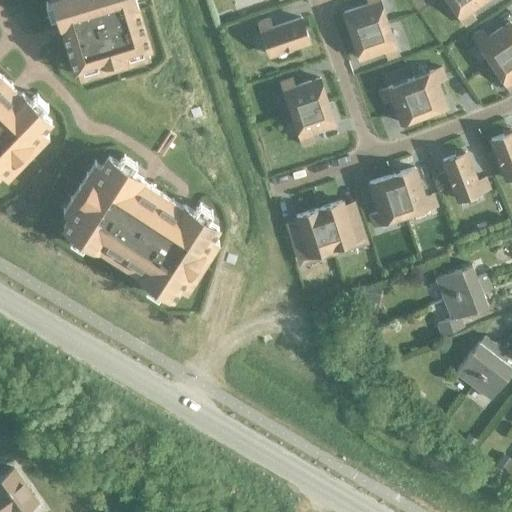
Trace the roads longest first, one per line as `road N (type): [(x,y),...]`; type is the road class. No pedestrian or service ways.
road 1 (tertiary): [(361,511),(0,300)]
road 2 (residential): [(367,155),(316,0)]
road 3 (residential): [(511,96),(367,155)]
